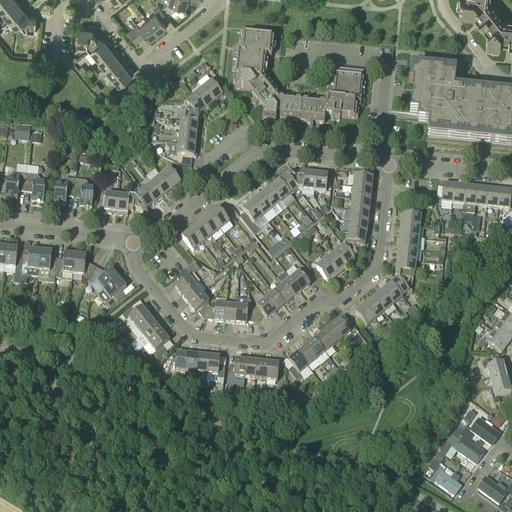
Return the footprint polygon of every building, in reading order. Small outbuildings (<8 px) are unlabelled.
[(14,0),(0,12),(7,20),(21,8),(14,0)] [(0,0),(0,11),(0,12),(14,0),(0,0)] [(168,0),(168,4),(161,9),(167,17),(177,9),(178,7),(185,9),(187,0),(168,0)] [(479,29),(484,25),(489,32),(487,33),(486,47),(492,48),(501,22),(500,21),(486,4),(459,7),(458,14),(472,15),(473,15),(475,13),(480,20),(475,24),(479,29)] [(155,14),(147,20),(158,33),(167,27),(163,22),(168,18),(167,17),(161,9),(159,7),(153,11),(155,14)] [(26,30),(26,33),(34,34),(36,17),(28,17),(21,8),(7,20),(9,22),(10,22),(16,29),(20,25),(24,29),(26,30)] [(149,41),(158,33),(147,20),(139,27),(137,25),(127,33),(136,44),(146,36),(149,41)] [(133,20),(128,24),(132,29),(137,24),(133,20)] [(511,23),(501,22),(492,48),(499,49),(499,43),(507,44),(507,49),(511,49),(511,23)] [(90,50),(99,43),(92,34),(93,27),(88,26),(87,29),(78,28),(76,46),(87,47),(90,50)] [(234,78),(236,78),(263,81),(265,57),(271,58),(273,40),(260,38),(261,32),(243,30),(241,48),(234,48),(234,55),(237,56),(234,78)] [(99,43),(90,50),(97,60),(111,49),(113,48),(108,42),(106,43),(103,40),(105,39),(105,38),(99,43)] [(111,49),(97,60),(105,69),(118,58),(120,57),(115,51),(113,52),(111,49)] [(118,58),(105,69),(112,78),(125,67),(127,66),(122,60),(120,61),(118,58)] [(78,69),(83,76),(87,72),(82,66),(78,69)] [(125,67),(112,78),(119,87),(122,91),(133,82),(130,78),(134,74),(129,69),(127,70),(125,67)] [(363,109),(364,102),(360,101),(364,72),(335,69),(332,100),(327,99),(325,117),(355,121),(356,109),(363,109)] [(428,137),(511,145),(511,130),(510,130),(511,115),(511,97),(454,91),(456,73),(410,69),(409,84),(413,84),(409,114),(419,115),(418,123),(429,125),(428,137)] [(276,120),(277,99),(263,81),(236,78),(235,90),(245,91),(249,88),(256,97),(251,101),(255,106),(260,102),(268,111),(263,114),(262,124),(275,126),(276,120)] [(96,83),(92,87),(97,93),(102,90),(96,83)] [(222,98),(211,83),(202,91),(213,105),(222,98)] [(192,98),(193,99),(204,112),(213,105),(202,91),(192,98)] [(109,102),(105,97),(100,101),(104,106),(109,102)] [(198,117),(204,112),(193,99),(186,105),(190,109),(185,113),(185,115),(182,115),(181,122),(197,124),(198,117)] [(299,123),(301,102),(277,99),(276,120),(286,121),(285,128),(288,128),(288,122),(291,122),(291,121),(293,122),(299,123)] [(307,124),(310,124),(309,130),(312,130),(313,124),(315,125),(315,124),(317,124),(317,125),(324,125),(325,117),(327,99),(326,99),(325,104),(301,102),(299,123),(306,124),(306,123),(307,123),(307,124)] [(180,122),(179,134),(196,136),(198,137),(199,129),(197,129),(197,125),(200,125),(200,124),(197,124),(181,122),(180,122)] [(14,141),(29,143),(30,130),(15,128),(14,141)] [(33,134),(32,144),(41,145),(42,135),(33,134)] [(196,136),(179,134),(178,146),(195,148),(197,148),(198,140),(196,140),(196,136)] [(62,151),(68,159),(77,151),(71,143),(62,151)] [(195,148),(178,146),(177,157),(196,159),(197,152),(195,151),(195,148)] [(123,169),(124,170),(127,173),(134,168),(130,164),(123,169)] [(18,166),(17,174),(38,176),(39,168),(18,166)] [(181,185),(169,170),(160,177),(172,192),(181,185)] [(298,191),(302,191),(304,179),(292,178),(288,172),(284,175),(286,178),(298,191)] [(315,192),(316,175),(317,173),(309,172),(309,175),(305,174),(305,172),(304,172),(304,179),(302,191),(315,192)] [(25,194),(27,176),(27,175),(13,174),(7,179),(6,181),(7,181),(5,200),(17,201),(18,193),(20,192),(25,192),(25,194)] [(316,175),(315,192),(326,194),(328,174),(320,174),(320,176),(316,175)] [(37,177),(27,176),(25,194),(26,192),(30,193),(32,195),(31,203),(43,204),(45,185),(39,185),(40,180),(37,177)] [(152,184),(163,199),(172,192),(160,177),(152,184)] [(353,188),(371,190),(373,179),(354,177),(353,188)] [(298,191),(286,178),(277,185),(288,199),(298,191)] [(55,186),(53,205),(65,207),(66,199),(68,197),(73,198),(73,199),(75,181),(65,180),(62,183),(61,187),(55,186)] [(88,190),(88,185),(86,182),(75,181),(73,199),(74,199),(74,198),(79,198),(80,200),(79,208),(92,210),(94,190),(88,190)] [(155,206),(163,199),(152,184),(143,191),(154,205),(155,206)] [(288,199),(277,185),(268,191),(279,205),(288,199)] [(452,205),(454,187),(443,186),(441,204),(452,205)] [(452,205),(464,207),(466,188),(454,187),(452,205)] [(352,199),(370,201),(371,190),(353,188),(352,199)] [(474,216),(475,208),(477,190),(466,188),(464,207),(463,215),(474,216)] [(475,208),(487,209),(489,191),(477,190),(475,208)] [(134,198),(130,198),(128,210),(140,212),(144,217),(148,214),(146,211),(154,205),(143,191),(134,198)] [(260,198),(271,212),(279,205),(268,191),(260,198)] [(487,209),(498,210),(500,192),(489,191),(487,209)] [(500,192),(498,210),(509,212),(511,193),(500,192)] [(115,214),(117,197),(106,196),(104,215),(111,216),(112,214),(115,214)] [(128,210),(130,198),(117,197),(115,214),(115,216),(123,217),(123,215),(127,215),(127,217),(128,210)] [(271,212),(260,198),(251,205),(262,219),(271,212)] [(369,212),(370,201),(352,199),(350,210),(369,212)] [(254,226),(262,219),(251,205),(242,211),(246,216),(241,220),(240,219),(239,219),(253,237),(259,232),(254,226)] [(321,218),(314,209),(311,212),(317,220),(321,218)] [(208,217),(220,231),(229,224),(218,210),(208,217)] [(349,221),(368,223),(369,212),(350,210),(349,221)] [(403,223),(402,227),(420,229),(421,218),(401,216),(400,223),(403,223)] [(220,231),(208,217),(199,224),(211,238),(220,231)] [(321,221),(318,224),(325,232),(328,229),(321,221)] [(367,234),(368,223),(349,221),(348,232),(367,234)] [(211,238),(199,224),(190,231),(202,246),(211,238)] [(420,229),(402,227),(400,227),(399,235),(401,235),(401,238),(418,240),(420,229)] [(193,253),(202,246),(190,231),(181,239),(193,253)] [(367,245),(364,245),(365,236),(366,237),(367,234),(348,232),(347,244),(343,247),(351,257),(360,250),(367,251),(367,245)] [(418,240),(401,238),(399,238),(398,246),(400,246),(400,250),(417,252),(418,240)] [(351,257),(343,247),(333,255),(345,268),(346,270),(352,265),(351,264),(354,261),(355,263),(356,262),(351,257)] [(14,285),(20,286),(23,257),(17,256),(18,250),(6,249),(4,268),(15,269),(14,285)] [(417,252),(400,250),(398,250),(397,257),(399,257),(399,261),(416,263),(417,252)] [(31,278),(38,279),(41,253),(29,251),(29,257),(23,257),(20,286),(26,286),(27,281),(31,278)] [(52,254),(41,253),(38,279),(38,283),(54,285),(55,279),(57,260),(51,260),(52,254)] [(57,260),(55,279),(61,280),(62,275),(73,276),(75,256),(64,255),(63,261),(57,260)] [(345,268),(333,255),(325,262),(336,275),(337,277),(343,272),(342,271),(345,268)] [(88,284),(96,269),(85,263),(86,257),(75,256),(73,276),(84,277),(83,282),(88,284)] [(416,263),(399,261),(396,261),(396,269),(398,269),(397,273),(395,273),(397,273),(414,275),(416,263)] [(336,275),(325,262),(316,269),(328,284),(334,280),(333,278),(336,275)] [(181,298),(195,287),(188,279),(198,270),(194,265),(186,271),(186,272),(177,279),(180,284),(174,289),(181,298)] [(290,280),(301,294),(310,287),(305,281),(310,277),(302,267),(296,271),(298,274),(290,280)] [(97,297),(103,293),(119,280),(112,272),(107,275),(96,269),(88,284),(93,287),(97,284),(103,292),(97,297)] [(396,281),(388,287),(400,302),(402,300),(402,299),(409,293),(405,288),(409,285),(410,283),(413,283),(414,275),(397,273),(396,281)] [(119,280),(103,293),(97,297),(104,306),(106,305),(110,310),(125,298),(125,297),(121,300),(118,295),(126,289),(119,280)] [(293,301),(301,294),(290,280),(282,287),(293,301)] [(181,298),(188,306),(202,295),(195,287),(181,298)] [(282,287),(273,294),(284,308),(293,301),(282,287)] [(400,302),(388,287),(380,294),(391,309),(400,302)] [(504,289),(500,294),(506,298),(509,292),(504,289)] [(273,294),(265,301),(276,314),(284,308),(273,294)] [(391,309),(380,294),(371,301),(383,315),(391,309)] [(502,303),(506,298),(500,294),(497,299),(502,303)] [(203,321),(210,309),(207,305),(209,304),(202,295),(188,306),(195,315),(197,313),(203,321)] [(239,300),(238,308),(237,308),(235,325),(246,326),(246,324),(257,325),(253,312),(250,301),(239,300)] [(276,314),(265,301),(256,308),(257,309),(253,312),(257,325),(265,319),(267,321),(276,314)] [(383,315),(371,301),(363,308),(375,322),(383,315)] [(224,324),(226,307),(215,305),(215,310),(210,309),(203,321),(213,322),(213,323),(224,324)] [(224,324),(235,325),(237,308),(226,307),(224,324)] [(375,322),(363,308),(355,314),(366,329),(375,322)] [(490,308),(487,313),(492,316),(495,311),(490,308)] [(128,320),(135,329),(149,318),(142,309),(135,314),(132,309),(122,317),(126,322),(128,320)] [(488,322),(492,316),(487,313),(483,318),(488,322)] [(507,314),(499,324),(511,333),(511,317),(507,314)] [(142,337),(155,326),(149,318),(135,329),(142,337)] [(339,321),(333,326),(330,328),(341,342),(350,335),(352,337),(357,333),(349,323),(344,327),(339,321)] [(108,328),(112,333),(118,328),(114,323),(108,328)] [(511,339),(511,333),(499,324),(492,334),(507,345),(511,339)] [(149,346),(162,334),(155,326),(142,337),(135,343),(142,351),(149,346)] [(330,328),(323,334),(322,335),(333,348),(341,342),(330,328)] [(162,334),(149,346),(155,354),(153,356),(157,361),(167,353),(163,348),(169,343),(162,334)] [(501,354),(507,345),(492,334),(485,343),(482,341),(479,346),(484,350),(488,345),(501,354)] [(333,348),(322,335),(314,342),(325,355),(333,348)] [(325,355),(314,342),(305,348),(316,362),(325,355)] [(316,362),(305,348),(297,355),(308,369),(316,362)] [(185,373),(187,356),(176,355),(174,372),(185,373)] [(308,369),(297,355),(288,362),(293,368),(288,372),(296,382),(302,378),(299,375),(308,369)] [(196,374),(198,357),(187,356),(185,373),(196,374)] [(207,376),(209,358),(198,357),(196,374),(207,376)] [(209,358),(207,376),(217,377),(217,380),(224,381),(225,368),(219,367),(220,359),(209,358)] [(227,381),(233,382),(234,379),(244,380),(246,362),(235,361),(234,369),(228,368),(227,381)] [(257,363),(246,362),(244,380),(255,381),(257,363)] [(489,379),(505,374),(502,364),(490,368),(488,362),(482,363),(484,370),(487,369),(489,379)] [(268,365),(257,363),(255,381),(266,382),(268,365)] [(279,366),(268,365),(266,382),(277,383),(279,366)] [(492,389),(508,384),(505,374),(489,379),(492,389)] [(494,406),(500,404),(498,398),(511,395),(508,384),(492,389),(495,399),(492,400),(494,406)] [(296,411),(300,408),(296,402),(291,405),(296,411)] [(470,412),(463,421),(458,429),(463,433),(475,416),(470,412)] [(498,416),(492,422),(498,428),(504,422),(498,416)] [(476,420),(468,432),(488,446),(497,433),(476,420)] [(452,438),(451,438),(456,442),(463,433),(458,429),(452,438)] [(483,455),(463,441),(455,453),(475,467),(483,455)] [(445,457),(451,449),(446,445),(440,454),(445,457)] [(440,454),(434,462),(439,466),(445,457),(440,454)] [(454,459),(448,468),(466,481),(472,472),(454,459)] [(439,466),(434,462),(422,477),(427,481),(439,466)] [(441,471),(438,476),(460,491),(463,486),(441,471)] [(511,492),(511,490),(491,476),(480,491),(502,506),(511,492)]
